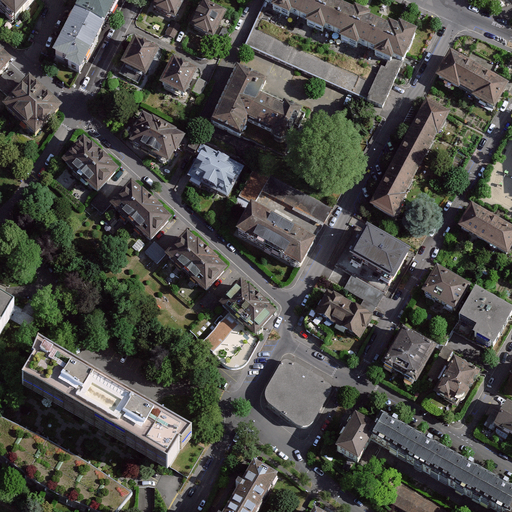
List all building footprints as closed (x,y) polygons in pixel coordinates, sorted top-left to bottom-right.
[(0,0),(0,9),(15,24),(37,0),(0,0)] [(81,0),(71,19),(86,26),(98,0),(81,0)] [(98,0),(86,26),(102,33),(118,0),(98,0)] [(175,25),(187,0),(157,0),(151,12),(156,14),(155,17),(169,24),(170,22),(175,25)] [(266,0),(272,3),(270,7),(290,16),(291,12),(300,15),(306,0),(266,0)] [(306,0),(300,15),(307,19),(305,23),(324,32),(326,28),(335,31),(346,4),(338,0),(337,0),(306,0)] [(346,4),(335,31),(342,35),(340,39),(359,47),(360,43),(369,47),(381,20),(372,16),(373,13),(356,6),(355,8),(346,4)] [(213,44),(227,17),(202,6),(189,32),(194,34),(193,36),(207,43),(208,42),(213,44)] [(48,63),(64,70),(86,26),(71,19),(48,63)] [(390,24),(381,20),(369,47),(377,50),(375,54),(385,59),(394,63),(396,59),(403,62),(415,31),(401,22),(400,25),(391,21),(390,24)] [(175,42),(182,28),(172,24),(165,38),(175,42)] [(86,26),(64,70),(62,74),(78,81),(102,33),(86,26)] [(145,83),(159,56),(134,43),(120,70),(145,83)] [(0,51),(0,81),(15,65),(0,51)] [(509,82),(453,52),(438,79),(457,89),(459,85),(477,95),(474,100),(493,110),(509,82)] [(384,106),(403,62),(396,59),(394,63),(385,59),(367,98),(384,106)] [(198,77),(172,64),(158,91),(184,104),(198,77)] [(268,83),(237,70),(213,125),(243,138),(248,126),(276,138),(273,145),(284,150),(301,113),(284,106),(283,110),(260,100),(268,83)] [(28,79),(1,109),(35,140),(63,111),(28,79)] [(208,86),(199,82),(193,95),(201,99),(208,86)] [(449,113),(426,101),(415,120),(401,147),(381,183),(371,202),(394,215),(449,113)] [(161,126),(144,117),(135,134),(136,135),(131,146),(172,167),(177,157),(179,158),(188,141),(181,137),(181,136),(161,125),(161,126)] [(66,167),(98,195),(119,171),(88,143),(66,167)] [(190,175),(233,198),(250,166),(207,144),(190,175)] [(324,221),(331,208),(254,168),(238,198),(254,206),(263,189),(324,221)] [(115,210),(152,243),(173,218),(136,185),(115,210)] [(92,204),(104,214),(114,203),(102,193),(92,204)] [(511,245),(511,226),(474,205),(461,228),(507,254),(511,245)] [(240,236),(300,268),(315,240),(255,208),(240,236)] [(415,252),(370,228),(353,258),(398,283),(415,252)] [(207,293),(230,268),(192,234),(170,259),(207,293)] [(146,253),(158,264),(168,254),(156,243),(146,253)] [(455,313),(470,287),(440,270),(425,296),(455,313)] [(378,307),(384,293),(351,278),(345,291),(378,307)] [(243,324),(254,334),(276,310),(242,279),(220,303),(227,310),(243,324)] [(363,339),(376,315),(331,290),(318,314),(363,339)] [(511,317),(511,311),(475,291),(459,319),(476,329),(472,335),(494,348),(511,317)] [(210,311),(219,303),(210,294),(201,303),(210,311)] [(0,333),(13,312),(0,304),(0,333)] [(243,324),(227,310),(204,345),(215,355),(243,324)] [(416,380),(437,343),(402,323),(381,360),(416,380)] [(254,334),(243,324),(215,355),(226,368),(232,370),(238,370),(242,368),(246,365),(249,362),(260,339),(254,334)] [(80,372),(38,347),(33,363),(35,364),(22,385),(175,474),(187,451),(189,453),(200,440),(148,410),(80,372)] [(326,383),(289,362),(287,360),(284,360),(281,362),(267,388),(265,393),(265,398),(267,404),(294,425),(298,428),(305,428),(310,427),(314,423),(330,393),(331,389),(330,386),(326,383)] [(465,399),(480,373),(457,360),(437,396),(458,408),(461,402),(463,401),(465,399)] [(511,432),(511,399),(509,398),(495,423),(511,432)] [(27,431),(1,418),(0,419),(0,456),(8,463),(28,478),(48,490),(70,501),(92,511),(94,511),(120,511),(134,495),(110,478),(90,465),(70,454),(48,441),(27,431)] [(511,511),(511,492),(383,419),(377,429),(358,418),(338,453),(358,465),(371,442),(496,511),(511,511)] [(259,511),(278,480),(252,465),(225,511),(259,511)] [(447,511),(391,480),(381,498),(406,511),(447,511)]
